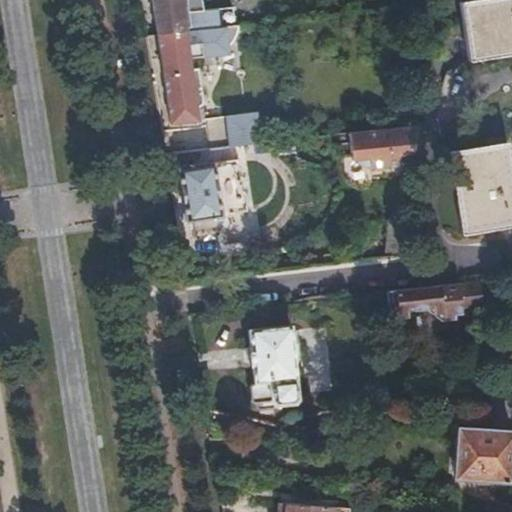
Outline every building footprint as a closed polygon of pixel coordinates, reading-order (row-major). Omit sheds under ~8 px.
[(151,0),(157,35),(207,26),(238,21),(239,20),(236,3),(206,8),(204,0),(151,0)] [(511,0),(463,11),(476,69),(511,62),(511,0)] [(207,26),(157,35),(170,125),(198,123),(196,110),(201,108),(204,104),(199,69),(191,71),(189,60),(229,56),(229,49),(232,46),(235,41),(238,35),(240,30),(240,24),(240,20),(239,20),(238,21),(207,26)] [(411,158),(415,129),(349,136),(352,165),(359,173),(390,170),(389,160),(411,158)] [(233,148),(263,145),(262,130),(230,133),(233,148)] [(511,180),(504,140),(447,151),(462,232),(511,221),(511,180)] [(211,150),(192,152),(193,160),(211,156),(211,150)] [(235,160),(179,168),(187,219),(242,211),(235,160)] [(388,223),(384,257),(399,255),(404,222),(388,223)] [(478,281),(383,293),(387,315),(413,312),(440,323),(454,321),(453,317),(462,316),(462,311),(481,309),(478,281)] [(287,325),(245,330),(247,345),(245,345),(247,365),(249,364),(252,380),(246,384),(249,402),(253,401),(253,404),(258,404),(260,408),(274,406),(275,402),(296,399),(287,325)] [(511,434),(511,433),(457,429),(453,478),(507,483),(511,434)]
